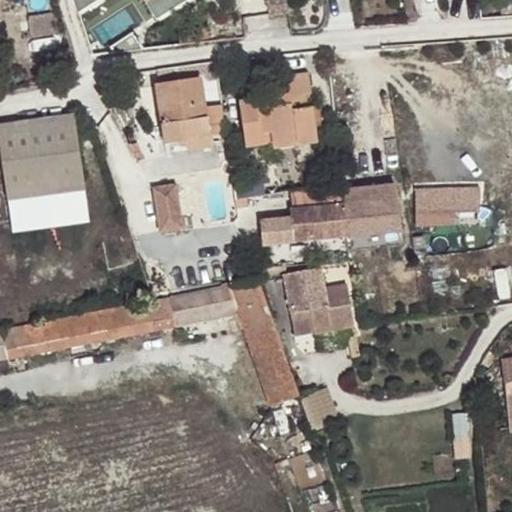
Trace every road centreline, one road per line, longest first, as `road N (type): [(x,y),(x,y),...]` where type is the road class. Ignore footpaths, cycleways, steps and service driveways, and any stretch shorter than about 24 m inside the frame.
road 1 (residential): [(511,24),(85,58)]
road 2 (residential): [(85,58),(86,94),(0,103)]
